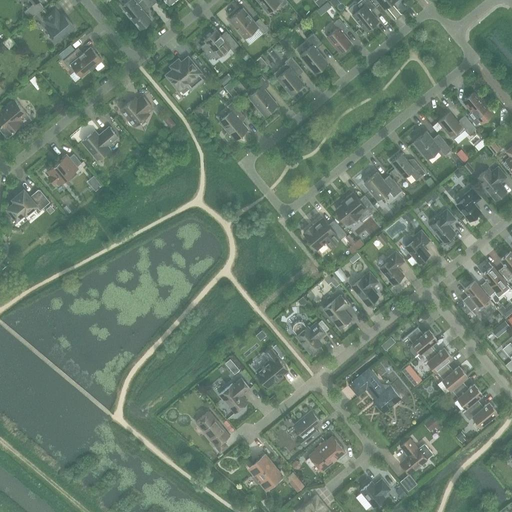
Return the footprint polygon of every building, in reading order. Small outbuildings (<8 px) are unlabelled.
[(24,11),(30,18),(44,7),(38,0),(31,0),(34,3),(24,11)] [(131,18),(140,28),(151,19),(144,11),(149,7),(149,8),(157,1),(155,0),(130,0),(122,7),(126,11),(125,12),(130,19),(131,18)] [(257,0),(268,12),(279,2),(282,6),(288,2),(286,0),(257,0)] [(363,25),(367,30),(374,24),(373,23),(375,22),(376,22),(378,21),(370,11),(375,7),(370,1),(369,0),(364,0),(365,0),(362,2),(364,5),(359,9),(356,5),(354,6),(351,8),(350,10),(353,14),(352,14),(362,26),(363,25)] [(229,19),(244,38),(258,27),(263,33),(269,29),(260,18),(255,22),(243,8),(229,19)] [(60,16),(55,10),(44,19),(49,25),(46,27),(57,41),(74,27),(63,13),(60,16)] [(327,37),(340,52),(351,43),(343,33),(348,29),(338,18),(333,23),(337,28),(327,37)] [(201,46),(210,58),(215,54),(218,57),(230,47),(232,50),(238,45),(229,34),(223,38),(216,30),(204,40),(206,42),(201,46)] [(300,55),(315,73),(327,63),(316,49),(322,43),(313,33),(306,38),(312,45),(300,55)] [(81,55),(76,50),(63,60),(72,71),(74,71),(76,70),(82,76),(102,60),(91,47),(81,55)] [(277,77),(290,93),(299,86),(298,85),(301,83),(302,84),(303,82),(297,76),(303,71),(291,56),(285,61),(289,67),(277,77)] [(167,75),(179,89),(187,83),(188,85),(190,86),(192,87),(194,86),(196,85),(197,84),(198,84),(204,79),(200,73),(200,72),(188,57),(181,63),(178,60),(171,66),(174,69),(167,75)] [(249,97),(264,115),(277,105),(264,89),(269,85),(261,76),(256,80),(261,87),(249,97)] [(335,77),(326,85),(329,89),(338,81),(335,77)] [(470,110),(471,111),(467,115),(476,125),(480,121),(481,123),(493,113),(480,97),(479,98),(474,92),(463,101),(468,107),(471,110),(470,110)] [(133,124),(134,126),(149,114),(148,112),(153,108),(142,95),(137,99),(135,97),(120,109),(128,119),(128,122),(130,124),(133,124)] [(6,136),(9,136),(13,133),(13,130),(21,124),(24,125),(29,120),(29,118),(15,100),(0,112),(0,120),(3,125),(1,127),(1,130),(6,136)] [(234,138),(235,139),(247,129),(236,115),(240,111),(232,101),(227,105),(232,111),(220,121),(228,131),(225,134),(225,136),(228,140),(231,141),(234,138)] [(172,116),(179,124),(183,120),(176,112),(172,116)] [(476,129),(465,115),(459,120),(460,122),(458,123),(449,112),(438,121),(453,139),(466,129),(470,133),(476,129)] [(82,141),(97,159),(101,156),(103,157),(105,156),(106,154),(106,152),(110,149),(107,145),(117,137),(109,127),(102,133),(103,134),(100,136),(95,131),(82,141)] [(413,142),(427,158),(440,148),(445,154),(451,149),(439,134),(433,139),(426,131),(424,133),(425,134),(422,136),(421,135),(413,142)] [(485,146),(494,140),(491,135),(482,141),(485,146)] [(488,145),(494,153),(499,149),(493,141),(488,145)] [(468,154),(474,151),(471,145),(465,148),(468,154)] [(409,172),(416,180),(425,172),(412,157),(407,161),(400,153),(391,161),(404,176),(409,172)] [(59,160),(54,164),(54,165),(47,170),(50,175),(48,177),(54,184),(57,182),(59,185),(78,168),(77,167),(82,163),(74,154),(69,158),(66,154),(59,160)] [(498,167),(489,174),(486,170),(478,178),(495,199),(499,196),(501,196),(504,193),(504,191),(505,191),(499,183),(506,177),(498,167)] [(364,183),(378,199),(388,190),(394,196),(402,190),(389,175),(384,180),(377,172),(375,174),(376,175),(373,177),(372,176),(364,183)] [(41,189),(48,199),(54,194),(47,185),(41,189)] [(457,205),(470,220),(474,217),(475,217),(479,214),(479,212),(480,212),(473,204),(481,198),(472,188),(463,196),(465,198),(457,205)] [(7,208),(16,219),(24,213),(25,214),(36,205),(40,210),(50,202),(40,189),(30,197),(24,189),(13,199),(15,201),(7,208)] [(335,209),(348,224),(357,216),(361,222),(376,209),(364,195),(358,200),(352,192),(346,198),(347,199),(335,209)] [(50,205),(46,209),(50,214),(54,210),(50,205)] [(431,226),(444,241),(448,238),(449,238),(453,235),(453,234),(454,233),(448,225),(455,219),(447,209),(438,217),(439,219),(431,226)] [(304,233),(317,249),(326,242),(330,247),(346,234),(334,220),(328,225),(322,218),(304,233)] [(406,247),(419,262),(422,259),(424,259),(427,256),(428,255),(429,254),(422,246),(429,240),(421,230),(412,238),(414,240),(406,247)] [(380,268),(393,283),(397,280),(398,280),(402,278),(402,276),(403,275),(397,267),(404,261),(396,251),(386,259),(388,261),(380,268)] [(498,270),(507,281),(508,281),(507,280),(511,276),(511,253),(510,251),(501,259),(503,262),(504,264),(505,263),(506,265),(499,271),(499,270),(498,270)] [(348,263),(342,267),(349,278),(355,274),(348,263)] [(480,285),(489,296),(490,295),(496,290),(506,282),(492,266),(483,274),(485,277),(486,279),(487,278),(488,280),(481,285),(480,285)] [(333,273),(340,281),(341,280),(342,281),(348,277),(340,267),(333,273)] [(324,269),(323,269),(319,272),(324,278),(329,275),(324,269)] [(352,286),(368,304),(371,301),(373,302),(376,299),(377,297),(378,296),(371,288),(378,282),(370,272),(352,286)] [(462,300),(475,315),(476,315),(472,310),(478,305),(479,305),(488,297),(474,281),(465,289),(467,291),(467,292),(468,293),(469,293),(470,295),(463,300),(463,299),(462,300)] [(324,308),(339,328),(351,318),(343,309),(349,305),(340,295),(335,299),(324,308)] [(292,329),(297,334),(296,335),(311,352),(321,343),(318,339),(325,333),(316,322),(309,328),(307,326),(306,326),(302,321),(297,321),(294,324),(292,329)] [(505,322),(499,327),(503,332),(509,327),(505,322)] [(413,343),(412,344),(410,346),(410,348),(411,351),(416,356),(436,339),(429,330),(426,332),(424,333),(423,335),(417,328),(418,327),(402,340),(403,340),(407,336),(413,343)] [(428,361),(435,371),(452,357),(444,348),(441,350),(439,351),(440,352),(438,353),(432,346),(433,346),(433,345),(422,354),(422,355),(422,354),(428,361)] [(511,359),(511,347),(507,352),(503,348),(502,348),(511,359)] [(256,373),(267,386),(276,378),(277,379),(282,375),(281,374),(287,369),(271,349),(265,354),(270,359),(256,371),(258,372),(256,373)] [(443,379),(451,389),(467,375),(459,366),(456,368),(454,369),(455,370),(453,371),(447,364),(448,364),(448,363),(437,372),(437,373),(443,379)] [(376,403),(383,412),(401,398),(390,385),(390,386),(378,384),(372,377),(372,374),(368,369),(349,385),(358,395),(366,388),(375,398),(373,400),(375,399),(377,402),(376,403)] [(220,394),(235,412),(237,410),(240,410),(245,406),(245,404),(247,402),(240,394),(243,391),(244,393),(250,388),(241,378),(233,385),(232,384),(220,394)] [(458,412),(459,413),(482,394),(474,384),(471,387),(471,386),(469,387),(470,388),(468,389),(462,383),(463,382),(452,390),(458,398),(459,399),(454,402),(461,410),(458,412)] [(473,416),(481,425),(497,412),(489,403),(486,405),(486,404),(484,406),(485,406),(483,408),(477,401),(478,400),(462,413),(469,420),(473,416)] [(315,428),(321,423),(311,410),(294,425),(300,433),(297,436),(305,446),(319,433),(315,428)] [(196,422),(217,446),(229,436),(222,427),(222,426),(221,426),(218,422),(209,411),(196,422)] [(432,419),(441,430),(451,421),(442,411),(432,419)] [(312,468),(317,464),(322,471),(333,461),(332,460),(337,457),(338,457),(345,451),(332,436),(326,442),(325,441),(315,449),(316,450),(309,455),(311,458),(307,461),(312,468)] [(400,463),(409,474),(420,465),(420,466),(426,461),(426,460),(433,453),(424,443),(418,448),(409,438),(400,446),(409,456),(400,463)] [(261,481),(266,487),(281,475),(276,468),(275,468),(270,461),(265,455),(250,467),(255,473),(251,476),(258,484),(261,481)] [(297,492),(305,485),(293,471),(285,478),(297,492)] [(360,491),(373,506),(384,497),(382,495),(390,489),(382,479),(376,483),(377,484),(375,485),(372,481),(360,491)] [(410,483),(402,490),(406,495),(415,489),(410,483)] [(327,511),(326,509),(315,495),(315,496),(315,497),(298,511),(297,510),(297,511),(327,511)]
